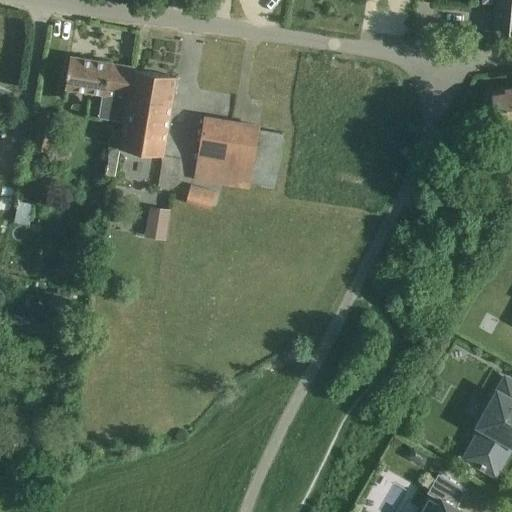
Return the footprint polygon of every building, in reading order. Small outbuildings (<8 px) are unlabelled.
[(511,0),(495,0),(493,31),(511,32),(511,0)] [(108,89),(130,93),(134,71),(111,67),(112,61),(71,55),(66,87),(107,94),(108,89)] [(134,71),(130,93),(121,148),(164,155),(177,77),(134,70),(134,71)] [(511,88),(493,91),(496,115),(493,118),(493,122),(497,123),(498,126),(511,123),(511,88)] [(59,113),(37,110),(31,149),(52,152),(59,113)] [(198,159),(194,180),(250,189),(250,185),(253,169),(277,173),(283,133),(259,129),(260,126),(205,117),(198,159)] [(190,184),(186,200),(211,207),(216,191),(190,184)] [(34,204),(19,201),(14,222),(29,225),(34,204)] [(172,211),(150,207),(145,236),(167,240),(172,211)] [(511,381),(507,378),(499,392),(498,391),(479,425),(489,431),(471,461),(495,474),(511,443),(511,381)] [(466,490),(438,474),(427,493),(441,501),(434,511),(466,511),(457,507),(466,490)]
